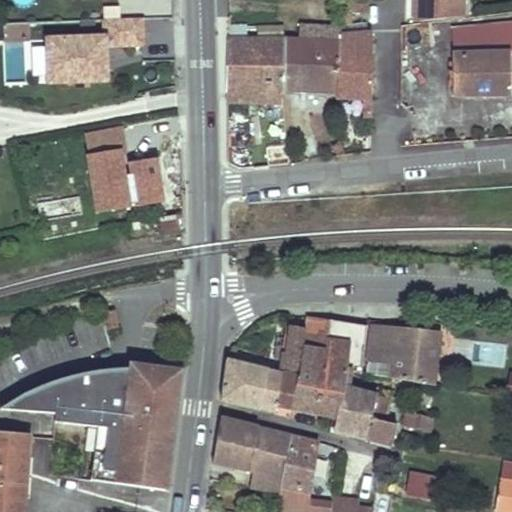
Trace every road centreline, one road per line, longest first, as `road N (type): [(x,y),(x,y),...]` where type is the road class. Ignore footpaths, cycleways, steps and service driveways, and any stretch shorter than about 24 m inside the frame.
road 1 (residential): [(206,301),(312,289),(511,301)]
road 2 (secondary): [(181,511),(206,301)]
road 3 (secondary): [(204,187),(199,0)]
road 4 (residential): [(387,172),(204,187)]
road 5 (residential): [(387,4),(387,172)]
road 6 (residential): [(511,160),(387,172)]
